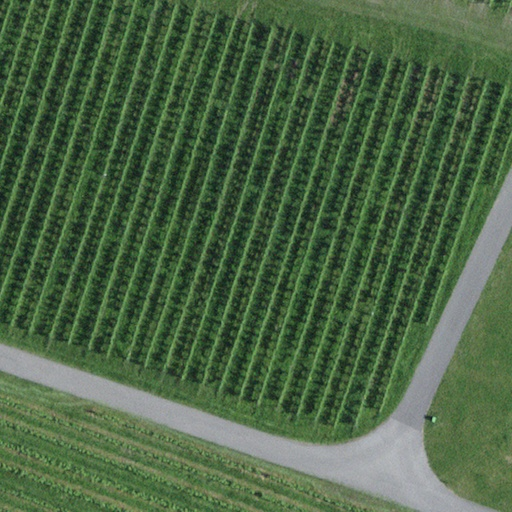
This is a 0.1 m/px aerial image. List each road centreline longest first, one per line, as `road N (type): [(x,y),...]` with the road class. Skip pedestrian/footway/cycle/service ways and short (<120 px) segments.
road 1 (unclassified): [(380,482),(0,362)]
road 2 (residential): [(380,482),(511,194)]
